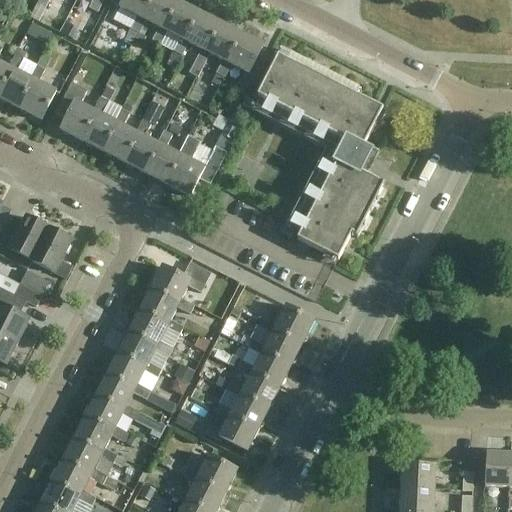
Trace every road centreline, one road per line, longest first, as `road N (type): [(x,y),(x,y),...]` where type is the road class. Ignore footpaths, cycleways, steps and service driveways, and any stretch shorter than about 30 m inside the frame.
road 1 (residential): [(0,500),(126,259),(129,236),(118,214),(0,159)]
road 2 (unclassified): [(376,296),(477,101)]
road 3 (residential): [(511,419),(424,413),(335,374)]
road 4 (residential): [(213,218),(376,296)]
road 5 (unclassified): [(264,511),(335,374)]
road 6 (tertiary): [(477,101),(346,30)]
